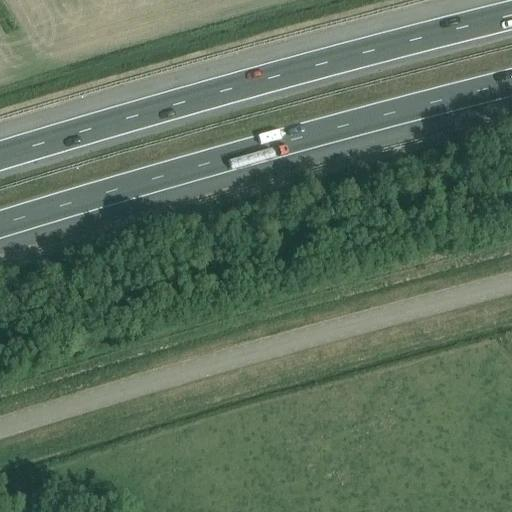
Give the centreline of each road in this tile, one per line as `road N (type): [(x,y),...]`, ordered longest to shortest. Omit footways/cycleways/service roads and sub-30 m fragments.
road 1 (unclassified): [(0,428),(511,283)]
road 2 (motorway): [(0,226),(511,84)]
road 3 (motorway): [(511,17),(0,157)]
